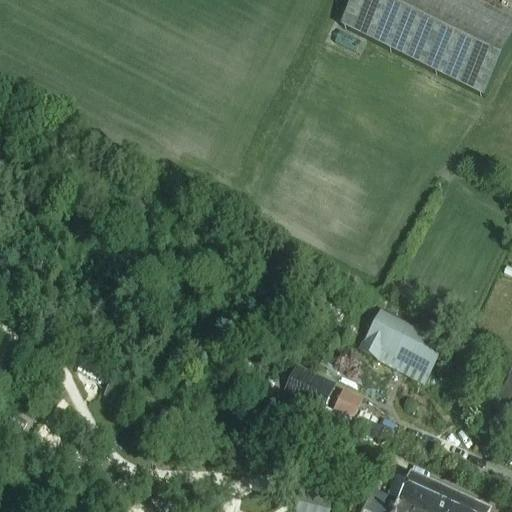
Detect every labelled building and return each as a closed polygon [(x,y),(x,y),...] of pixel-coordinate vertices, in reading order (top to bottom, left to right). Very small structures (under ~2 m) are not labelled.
[(484,100),(511,44),(511,23),(463,0),(355,0),(341,29),(484,100)] [(511,301),(500,322),(511,328),(511,301)] [(364,343),(359,352),(377,361),(381,353),(427,377),(443,347),(381,313),(364,343)] [(296,369),(281,400),(320,419),(325,409),(335,387),(296,369)] [(111,381),(103,399),(121,406),(129,388),(111,381)] [(353,421),(363,402),(343,392),(333,412),(353,421)] [(497,413),(492,424),(504,430),(509,419),(497,413)] [(14,418),(1,440),(13,447),(26,425),(14,418)] [(372,493),(363,511),(485,511),(410,477),(409,477),(408,481),(397,504),(372,493)]
